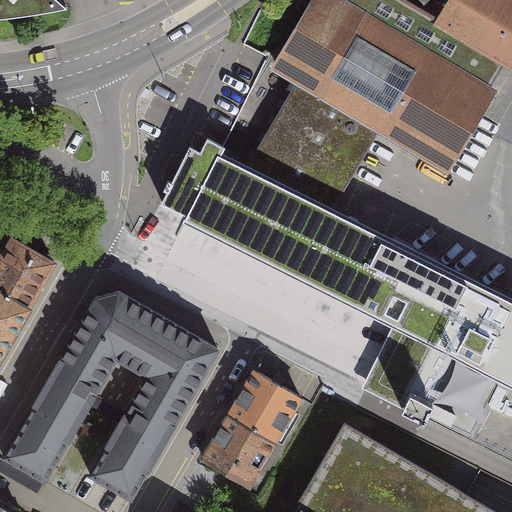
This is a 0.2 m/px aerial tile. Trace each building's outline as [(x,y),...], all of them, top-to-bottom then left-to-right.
[(0,0),(0,19),(8,19),(35,15),(49,12),(68,9),(47,0),(0,0)] [(281,60),(276,68),(300,82),(315,90),(376,132),(449,171),(455,162),(459,155),(471,135),(495,94),(489,90),(335,0),(316,0),(297,32),(285,52),(281,60)] [(335,0),(489,90),(505,63),(507,64),(511,54),(511,3),(505,0),(452,0),(441,20),(406,0),(335,0)] [(330,209),(376,132),(315,90),(300,82),(248,168),(330,209)] [(455,353),(511,386),(511,300),(330,209),(248,168),(220,154),(224,146),(207,138),(200,152),(190,146),(172,182),(168,181),(164,189),(167,191),(162,202),(187,215),(185,219),(455,353)] [(51,274),(3,247),(0,252),(0,305),(24,320),(51,274)] [(120,295),(94,301),(4,458),(48,481),(117,364),(146,379),(91,477),(131,502),(219,352),(120,295)] [(0,365),(25,321),(0,306),(0,365)] [(511,386),(455,353),(432,401),(410,390),(404,403),(392,397),(390,402),(425,419),(427,414),(511,456),(511,386)] [(196,472),(244,501),(299,409),(249,380),(196,472)] [(499,511),(469,495),(339,419),(285,511),(499,511)] [(0,511),(24,511),(0,498),(0,511)]
